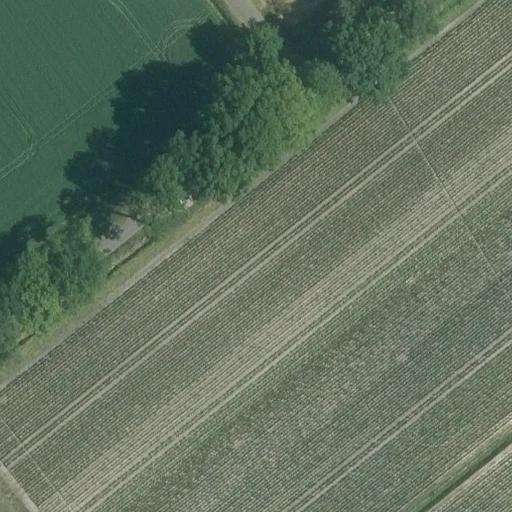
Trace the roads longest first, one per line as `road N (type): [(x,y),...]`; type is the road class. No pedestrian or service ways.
road 1 (tertiary): [(0,329),(304,90)]
road 2 (tertiary): [(304,90),(419,0)]
